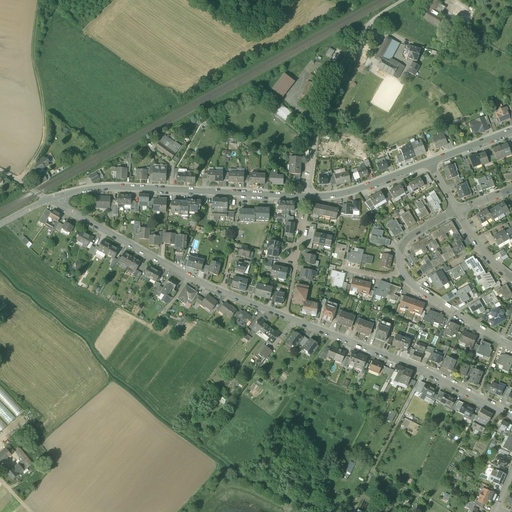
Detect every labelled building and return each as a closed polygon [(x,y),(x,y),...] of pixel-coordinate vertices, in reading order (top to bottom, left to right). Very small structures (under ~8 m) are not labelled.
[(434,0),(429,9),(434,13),(439,4),(441,0),(434,0)] [(458,19),(467,24),(474,12),(456,0),(448,12),(458,19)] [(434,13),(440,16),(442,13),(445,8),(439,4),(434,13)] [(439,29),(445,19),(444,19),(440,16),(434,13),(429,9),(423,19),(439,29)] [(448,12),(446,16),(444,19),(445,19),(445,18),(455,24),(458,19),(448,12)] [(374,59),(380,62),(382,58),(389,62),(391,59),(399,44),(386,37),(374,59)] [(421,50),(410,47),(409,50),(408,55),(407,59),(417,62),(421,50)] [(330,48),(325,55),(331,58),(335,51),(330,48)] [(393,77),(398,67),(393,64),(389,62),(382,58),(380,62),(376,68),(393,77)] [(412,75),(414,76),(419,67),(412,63),(408,73),(412,75)] [(404,66),(400,64),(398,67),(393,77),(398,79),(404,66)] [(294,82),(284,74),(272,90),(282,98),(294,82)] [(315,85),(307,82),(302,96),(309,99),(315,85)] [(262,98),(269,104),(270,103),(267,100),(268,99),(264,95),(262,98)] [(275,112),(287,122),(293,114),(281,104),(275,112)] [(501,121),(502,122),(506,120),(506,119),(509,118),(507,114),(509,114),(509,113),(507,108),(498,111),(498,113),(495,114),(498,122),(501,121)] [(287,122),(275,112),(272,115),(284,124),(287,122)] [(480,133),(481,133),(483,133),(484,131),(488,130),(487,126),(484,118),(470,123),(471,127),(471,128),(473,127),(475,133),(479,131),(480,133)] [(173,135),(178,138),(182,132),(177,129),(172,134),(173,135)] [(434,144),(436,149),(448,145),(445,137),(443,134),(433,138),(435,143),(434,144)] [(163,139),(173,146),(175,143),(165,136),(163,139)] [(172,147),(173,146),(163,139),(162,140),(167,143),(170,145),(172,147)] [(415,142),(411,144),(416,157),(426,153),(421,140),(415,142)] [(172,159),(175,154),(169,150),(167,148),(164,146),(160,143),(156,148),(172,159)] [(416,157),(411,144),(406,146),(407,148),(401,151),(401,150),(400,150),(402,155),(405,161),(416,157)] [(507,145),(500,147),(504,156),(504,157),(511,154),(509,149),(507,145)] [(497,159),(504,156),(500,147),(492,150),(494,155),(496,159),(497,159)] [(363,160),(366,155),(356,149),(353,155),(363,160)] [(485,153),(478,156),(481,165),(488,163),(489,163),(487,158),(485,153)] [(405,161),(402,155),(396,157),(399,163),(405,161)] [(482,167),(481,165),(478,156),(478,155),(469,159),(471,164),(474,170),(482,167)] [(294,174),(299,175),(300,158),(290,157),(290,174),(294,174)] [(35,168),(37,172),(43,169),(49,165),(45,158),(40,161),(41,162),(37,164),(38,166),(36,167),(35,168)] [(385,161),(381,163),(380,160),(376,161),(377,164),(379,172),(388,168),(387,164),(385,161)] [(443,169),(445,175),(454,171),(451,165),(446,168),(443,169)] [(152,181),(166,182),(166,175),(167,169),(167,168),(153,167),(153,175),(152,181)] [(366,168),(365,168),(361,170),(357,171),(358,173),(360,179),(369,175),(367,172),(366,168)] [(503,175),(505,183),(511,181),(511,168),(509,169),(509,174),(503,175)] [(37,172),(35,173),(34,175),(35,175),(36,177),(45,172),(43,169),(37,172)] [(116,179),(126,180),(127,172),(127,169),(121,169),(117,169),(117,172),(116,179)] [(135,180),(146,181),(147,174),(147,170),(136,170),(137,170),(137,176),(135,176),(135,180)] [(456,177),(454,171),(445,175),(448,181),(453,179),(456,177)] [(47,175),(45,172),(36,177),(34,178),(36,180),(38,185),(49,179),(47,175)] [(207,181),(215,181),(215,172),(213,172),(209,172),(208,172),(207,174),(207,180),(207,181)] [(223,173),(215,172),(215,181),(222,182),(222,180),(223,173)] [(273,184),(283,184),(283,178),(283,177),(282,177),(282,176),(277,176),(277,172),(271,172),(271,182),(273,182),(273,184)] [(350,182),(350,181),(348,172),(345,173),(335,175),(334,175),(335,178),(336,183),(337,185),(350,182)] [(89,177),(92,183),(100,179),(96,173),(89,177)] [(186,182),(187,174),(178,173),(178,180),(177,182),(186,182)] [(236,183),(236,173),(230,173),(229,173),(228,181),(228,182),(236,183)] [(195,174),(187,174),(186,182),(195,183),(195,174)] [(249,183),(257,184),(258,174),(250,174),(250,176),(250,182),(249,183)] [(265,175),(258,174),(257,184),(265,184),(265,183),(265,177),(265,175)] [(328,184),(328,179),(328,175),(321,175),(319,175),(319,184),(323,184),(323,185),(328,184)] [(424,186),(426,189),(430,186),(429,184),(428,183),(427,181),(425,176),(424,176),(420,179),(424,186)] [(482,190),(482,191),(494,187),(492,179),(490,180),(487,181),(485,177),(478,180),(480,185),(482,190)] [(420,178),(414,182),(419,189),(424,186),(420,179),(420,178)] [(413,193),(419,189),(414,182),(409,185),(409,186),(413,192),(413,193)] [(455,187),(458,194),(466,190),(464,184),(462,185),(456,187),(455,187)] [(400,185),(395,189),(399,196),(404,193),(405,193),(403,190),(400,185)] [(394,199),(399,196),(395,189),(389,192),(390,193),(393,199),(394,200),(394,199)] [(468,196),(466,190),(458,194),(460,199),(468,196)] [(381,192),(375,195),(380,203),(385,200),(383,196),(381,192)] [(432,208),(434,211),(440,208),(439,205),(437,202),(439,200),(435,193),(430,196),(433,200),(429,202),(432,208)] [(147,207),(148,207),(149,202),(149,195),(139,195),(139,204),(139,206),(143,207),(147,207)] [(374,206),(380,203),(375,195),(370,199),(370,200),(374,206)] [(106,208),(110,208),(110,203),(110,201),(110,198),(96,197),(96,208),(100,208),(100,207),(106,207),(106,208)] [(155,211),(165,212),(166,199),(160,199),(159,200),(155,200),(154,205),(154,207),(155,207),(155,211)] [(188,216),(188,214),(189,212),(197,212),(198,207),(200,207),(201,206),(201,202),(193,201),(193,200),(192,200),(192,201),(188,200),(188,203),(188,204),(180,204),(180,202),(172,202),(171,208),(171,213),(179,213),(179,215),(179,216),(181,216),(181,215),(184,215),(188,215),(188,216)] [(365,203),(369,208),(374,206),(370,200),(365,203)] [(282,211),(286,211),(286,202),(282,202),(277,201),(277,206),(278,206),(278,211),(282,211)] [(418,215),(421,220),(429,215),(424,206),(421,201),(415,205),(417,209),(420,214),(418,215)] [(290,202),(286,202),(286,211),(289,211),(293,211),(294,206),(295,202),(290,202)] [(346,215),(351,215),(351,211),(353,211),(359,212),(360,202),(355,202),(355,205),(352,205),(346,204),(346,215)] [(504,203),(498,206),(503,214),(509,211),(504,203)] [(312,214),(318,215),(321,206),(315,204),(312,214)] [(498,206),(493,209),(498,217),(503,214),(498,206)] [(240,222),(254,223),(254,221),(269,221),(269,209),(254,208),(254,210),(240,210),(240,222)] [(337,209),(332,208),(330,218),(336,219),(338,212),(338,209),(337,209)] [(493,209),(488,212),(492,218),(493,220),(498,217),(493,209)] [(44,225),(45,225),(47,222),(46,221),(49,218),(49,217),(51,213),(46,210),(39,222),(44,225)] [(56,222),(58,223),(58,222),(62,216),(53,210),(51,213),(49,217),(49,218),(56,222)] [(487,210),(482,213),(487,221),(492,218),(488,212),(487,210)] [(283,219),(284,220),(286,211),(282,211),(282,215),(281,216),(277,215),(276,218),(279,219),(283,219)] [(289,211),(286,211),(284,220),(285,220),(293,221),(294,218),(289,217),(288,216),(289,211)] [(401,216),(407,227),(415,223),(409,211),(405,213),(400,216),(401,216)] [(481,224),(487,221),(482,213),(476,216),(477,218),(479,220),(480,223),(481,224)] [(387,225),(395,237),(403,232),(396,220),(395,220),(387,225)] [(441,227),(441,228),(445,234),(451,231),(453,234),(457,232),(451,221),(441,227)] [(62,229),(70,233),(73,227),(65,223),(64,226),(63,228),(62,229)] [(286,233),(292,234),(293,228),(294,228),(294,224),(293,224),(287,223),(287,225),(288,227),(287,229),(286,230),(286,233)] [(447,238),(445,234),(441,228),(438,230),(437,230),(431,233),(432,235),(435,240),(441,236),(443,240),(447,238)] [(139,239),(149,239),(149,236),(150,232),(150,229),(140,229),(140,234),(139,239)] [(370,242),(383,245),(384,239),(381,238),(383,232),(378,231),(373,229),(370,242)] [(83,246),(87,248),(90,242),(91,243),(94,239),(88,235),(81,231),(77,240),(84,244),(83,246)] [(504,231),(498,235),(503,243),(509,239),(505,232),(504,231)] [(170,242),(175,242),(176,235),(176,234),(166,233),(165,241),(165,244),(170,244),(170,242)] [(312,243),(318,244),(321,234),(314,233),(314,234),(314,237),(313,240),(312,243)] [(182,236),(176,235),(175,242),(175,245),(175,249),(176,250),(176,249),(183,250),(183,248),(186,248),(186,245),(187,236),(182,236)] [(437,245),(435,240),(432,235),(428,237),(421,241),(425,247),(428,246),(431,244),(433,247),(437,245)] [(498,246),(503,243),(498,235),(493,238),(494,240),(496,243),(498,246)] [(154,236),(149,236),(149,239),(149,246),(159,246),(159,242),(159,236),(154,236)] [(332,237),(326,236),(324,245),(330,247),(332,237)] [(458,246),(451,249),(455,256),(462,252),(462,251),(464,250),(464,251),(466,250),(460,240),(456,242),(458,246)] [(98,250),(106,255),(111,246),(103,241),(99,248),(98,250)] [(270,241),(268,249),(278,251),(280,244),(280,243),(276,242),(270,241)] [(427,251),(425,247),(421,241),(418,243),(417,243),(411,247),(412,250),(415,254),(415,253),(418,252),(421,250),(423,253),(427,251)] [(337,259),(343,260),(344,254),(343,253),(344,252),(345,252),(346,247),(337,245),(335,253),(338,254),(337,259)] [(119,250),(111,246),(106,255),(107,253),(115,257),(119,250)] [(451,258),(455,256),(451,249),(449,246),(445,248),(447,252),(441,256),(444,262),(451,258)] [(238,256),(249,259),(250,252),(247,251),(247,250),(242,248),(241,250),(239,249),(238,256)] [(277,258),(278,251),(268,249),(267,256),(273,257),(277,258)] [(360,264),(361,262),(363,255),(363,251),(359,250),(358,254),(354,253),(351,252),(351,253),(349,261),(349,262),(360,264)] [(441,264),(444,262),(441,256),(438,252),(435,254),(437,258),(434,259),(430,262),(434,268),(441,264)] [(120,262),(128,267),(133,258),(124,253),(121,258),(119,262),(120,262)] [(304,264),(312,266),(313,262),(314,262),(315,261),(316,256),(310,255),(306,254),(306,255),(304,264)] [(380,267),(389,269),(392,256),(390,256),(383,254),(380,267)] [(373,257),(363,255),(361,262),(371,265),(373,257)] [(188,268),(194,269),(197,259),(189,257),(189,259),(187,265),(189,266),(188,267),(188,268)] [(473,267),(478,276),(484,272),(478,263),(477,264),(475,260),(473,257),(464,262),(465,263),(469,269),(471,268),(473,267)] [(141,262),(133,258),(128,267),(129,265),(137,269),(141,262)] [(431,270),(434,268),(430,262),(428,258),(424,260),(426,264),(419,268),(423,275),(430,271),(430,270),(431,269),(431,270)] [(204,261),(197,259),(194,269),(200,271),(201,269),(202,269),(201,271),(202,271),(203,266),(204,261)] [(212,274),(218,276),(221,266),(215,264),(216,263),(211,261),(209,266),(208,272),(210,273),(211,272),(213,273),(212,274)] [(244,273),(245,273),(247,265),(244,264),(237,262),(235,271),(244,273)] [(460,266),(464,272),(469,269),(465,263),(460,266)] [(449,271),(455,280),(465,274),(464,272),(460,266),(460,265),(449,271)] [(148,266),(144,274),(144,275),(150,278),(154,270),(155,270),(148,266)] [(270,277),(278,278),(280,268),(272,266),(272,268),(272,271),(270,277)] [(288,269),(280,268),(278,278),(286,280),(287,275),(288,269)] [(300,279),(311,281),(312,277),(316,277),(316,273),(317,273),(308,271),(302,269),(300,279)] [(158,272),(154,270),(150,278),(150,279),(156,282),(161,273),(158,271),(158,272)] [(433,282),(437,289),(448,283),(441,271),(433,276),(431,277),(433,281),(433,282)] [(341,287),(343,282),(344,274),(333,272),(331,277),(335,278),(333,285),(341,287)] [(479,283),(482,281),(481,278),(486,275),(484,272),(478,276),(476,277),(475,278),(479,283)] [(489,273),(486,275),(481,278),(482,281),(487,289),(490,287),(495,284),(492,278),(491,279),(490,277),(491,277),(489,273)] [(232,287),(245,290),(247,285),(248,280),(234,277),(232,287)] [(162,301),(168,305),(173,299),(177,293),(174,291),(174,289),(178,283),(170,278),(164,289),(161,294),(165,296),(162,301)] [(350,291),(368,295),(371,284),(352,279),(350,291)] [(381,296),(386,298),(390,285),(380,281),(377,290),(376,295),(381,296)] [(246,291),(252,293),(254,287),(247,285),(245,290),(246,290),(246,291)] [(259,297),(262,297),(265,286),(264,286),(264,287),(257,285),(257,288),(255,295),(255,296),(259,297)] [(295,304),(304,305),(305,302),(308,287),(304,287),(304,286),(301,285),(301,286),(297,285),(295,293),(294,294),(295,294),(294,295),(295,295),(293,301),(296,302),(295,304)] [(400,289),(390,285),(386,298),(391,300),(395,302),(397,297),(394,295),(395,292),(399,293),(400,289)] [(458,295),(463,303),(469,299),(466,294),(471,291),(468,285),(457,292),(459,295),(458,295)] [(502,293),(506,300),(511,297),(511,294),(509,289),(508,289),(506,285),(501,288),(495,291),(496,291),(498,296),(502,293)] [(182,291),(180,294),(185,297),(189,300),(191,301),(192,301),(196,294),(197,293),(189,288),(186,286),(184,289),(183,289),(182,291)] [(266,286),(265,286),(262,297),(265,298),(265,299),(269,300),(269,299),(271,292),(272,289),(265,287),(266,286)] [(275,303),(282,305),(284,294),(277,292),(275,303)] [(493,301),(495,305),(499,303),(496,297),(493,293),(489,295),(482,299),(486,305),(493,301)] [(182,302),(185,297),(180,294),(177,299),(182,302)] [(193,305),(196,302),(199,297),(196,294),(192,301),(191,301),(190,303),(193,305)] [(206,307),(211,311),(217,303),(208,296),(204,300),(201,303),(206,307)] [(400,308),(421,315),(422,311),(425,304),(404,296),(402,302),(400,308)] [(204,300),(199,297),(196,302),(200,305),(201,303),(204,300)] [(479,310),(481,313),(485,311),(479,301),(476,303),(475,303),(468,307),(472,313),(476,311),(479,310)] [(318,305),(305,302),(304,305),(303,308),(302,311),(304,312),(303,314),(311,316),(315,316),(315,317),(316,317),(316,313),(318,305)] [(216,310),(218,312),(220,309),(224,304),(221,303),(216,310)] [(224,313),(231,318),(237,311),(232,307),(232,308),(225,303),(224,304),(220,309),(225,313),(224,313)] [(321,319),(326,320),(332,305),(327,304),(326,303),(321,319)] [(337,307),(332,305),(326,320),(331,322),(335,311),(337,307)] [(501,311),(500,311),(498,308),(497,308),(491,312),(494,318),(494,319),(490,321),(493,327),(505,320),(502,315),(503,314),(503,312),(502,311),(501,311)] [(238,319),(246,325),(249,321),(252,317),(244,311),(243,312),(238,319)] [(433,322),(440,325),(442,318),(443,316),(429,311),(427,316),(425,321),(433,324),(433,322)] [(337,324),(344,326),(348,315),(342,312),(341,312),(340,317),(337,324)] [(354,317),(348,315),(344,326),(350,328),(353,321),(354,317)] [(177,325),(180,328),(187,320),(186,320),(183,317),(177,325)] [(258,329),(264,334),(269,328),(263,323),(264,321),(260,318),(256,324),(253,329),(256,331),(258,329)] [(243,329),(246,325),(238,319),(235,322),(243,329)] [(356,331),(362,334),(366,322),(360,320),(358,325),(356,331)] [(373,325),(366,322),(362,334),(369,336),(371,329),(373,325)] [(374,338),(379,340),(385,325),(380,323),(378,328),(374,338)] [(444,335),(451,338),(453,334),(454,331),(456,332),(458,327),(449,323),(446,331),(444,335)] [(390,327),(385,325),(379,340),(385,342),(388,332),(390,327)] [(275,333),(269,328),(264,334),(269,338),(271,339),(269,341),(272,344),(276,339),(280,334),(277,331),(275,333)] [(242,336),(249,342),(251,338),(247,335),(248,334),(245,332),(242,336)] [(292,345),(295,348),(298,343),(302,338),(297,334),(296,334),(294,333),(286,343),(290,347),(292,345)] [(466,348),(471,350),(476,337),(465,333),(464,335),(461,341),(468,344),(466,348)] [(266,342),(269,338),(264,334),(261,338),(266,342)] [(392,346),(399,348),(403,338),(395,335),(392,346)] [(404,338),(403,338),(399,348),(407,351),(411,341),(410,341),(404,338)] [(308,354),(311,356),(318,347),(315,344),(316,343),(310,340),(309,341),(305,347),(303,349),(308,352),(308,354)] [(483,356),(488,359),(492,351),(490,350),(491,349),(488,348),(489,345),(482,342),(480,346),(478,352),(484,354),(483,356)] [(417,343),(415,348),(424,351),(426,346),(417,343)] [(327,356),(334,359),(338,349),(330,346),(329,351),(327,356)] [(271,351),(266,347),(261,354),(266,359),(271,351)] [(420,362),(424,351),(415,348),(414,351),(414,352),(411,359),(420,362)] [(320,355),(327,358),(327,356),(329,351),(325,349),(320,355)] [(346,352),(338,349),(334,359),(334,360),(341,362),(342,363),(345,356),(346,352)] [(349,364),(355,367),(360,355),(353,352),(350,358),(348,364),(349,364)] [(431,361),(438,365),(441,359),(442,357),(441,357),(434,354),(431,361)] [(360,355),(355,367),(359,368),(363,369),(363,370),(366,363),(368,358),(360,355)] [(502,370),(508,373),(511,366),(511,363),(511,357),(510,357),(509,357),(503,355),(502,357),(499,364),(504,366),(502,370)] [(444,369),(451,372),(451,371),(455,361),(452,360),(452,359),(451,361),(448,359),(449,358),(448,358),(444,369)] [(369,370),(379,374),(382,364),(373,361),(369,370)] [(465,362),(464,365),(461,364),(457,374),(464,377),(465,377),(469,367),(470,364),(465,362)] [(395,371),(399,373),(403,374),(405,369),(396,365),(394,371),(395,371)] [(383,372),(389,375),(392,370),(385,367),(383,372)] [(403,374),(399,382),(407,386),(410,380),(413,372),(405,369),(403,374)] [(468,383),(476,386),(482,373),(474,369),(472,375),(468,383)] [(399,382),(403,374),(399,373),(395,380),(394,382),(398,384),(399,382)] [(380,392),(383,393),(390,380),(387,379),(380,392)] [(407,386),(413,388),(416,382),(410,380),(407,386)] [(420,398),(424,401),(427,395),(432,398),(434,394),(437,390),(436,390),(433,388),(421,382),(416,391),(422,394),(420,398)] [(488,392),(494,394),(497,386),(491,384),(490,386),(488,391),(488,392)] [(503,389),(497,386),(494,394),(500,397),(500,396),(502,391),(503,389)] [(440,391),(437,396),(435,400),(441,403),(443,400),(443,399),(442,399),(445,394),(440,391)] [(451,408),(453,404),(455,400),(456,400),(455,400),(452,398),(445,394),(442,399),(443,399),(443,400),(441,403),(445,405),(451,408)] [(429,403),(431,400),(432,398),(427,395),(424,401),(429,403)] [(16,418),(0,401),(0,413),(9,424),(16,418)] [(456,406),(455,408),(461,411),(462,409),(461,409),(464,404),(458,401),(458,402),(456,406)] [(470,418),(472,414),(474,410),(471,408),(464,404),(461,409),(462,409),(461,411),(460,413),(464,415),(470,418)] [(481,410),(475,421),(486,427),(492,415),(481,410)] [(482,433),(486,427),(475,421),(472,427),(476,429),(479,431),(482,433)] [(505,432),(506,430),(509,424),(503,421),(500,426),(499,429),(503,431),(505,432)] [(508,448),(511,450),(511,431),(511,434),(508,433),(506,436),(509,438),(503,448),(507,450),(508,448)] [(509,438),(506,436),(501,446),(503,448),(509,438)] [(9,446),(6,448),(11,455),(15,452),(14,451),(9,446)] [(0,464),(11,455),(6,448),(0,453),(0,464)] [(15,452),(23,461),(25,464),(28,468),(32,464),(19,448),(15,452)] [(498,448),(497,452),(501,454),(508,457),(509,453),(498,448)] [(503,467),(505,468),(509,460),(507,459),(500,456),(498,455),(497,460),(499,461),(498,465),(503,467)] [(350,462),(345,471),(350,473),(355,464),(350,462)] [(19,475),(24,471),(22,467),(19,464),(13,469),(19,475)] [(500,473),(501,470),(497,467),(491,464),(489,468),(500,473)] [(493,482),(501,486),(505,475),(500,473),(489,468),(493,470),(491,473),(490,477),(494,479),(493,482)] [(7,473),(13,480),(19,475),(13,469),(7,473)] [(346,481),(350,473),(345,471),(341,478),(346,481)] [(490,491),(490,492),(485,489),(484,489),(481,494),(480,494),(479,497),(480,497),(478,502),(484,505),(485,505),(488,500),(493,503),(497,494),(490,491)] [(443,498),(448,501),(451,496),(445,493),(443,498)]
